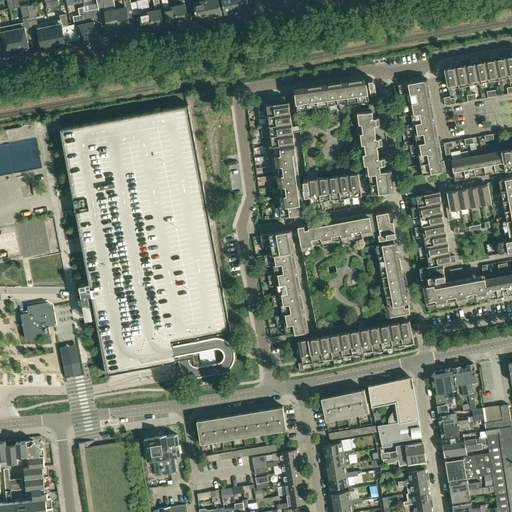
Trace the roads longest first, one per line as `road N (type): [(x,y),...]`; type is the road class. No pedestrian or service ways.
road 1 (unclassified): [(331,4),(0,72)]
road 2 (tertiary): [(57,419),(271,390)]
road 3 (residential): [(289,82),(238,95),(249,192),(241,231)]
road 4 (residential): [(426,358),(396,203)]
road 5 (unclassified): [(443,511),(418,360)]
road 6 (residential): [(289,82),(302,175),(357,168)]
road 7 (residential): [(321,511),(299,385)]
road 8 (residential): [(494,127),(444,136),(431,64)]
road 9 (tertiary): [(299,385),(418,360)]
road 10 (residential): [(399,192),(382,73)]
